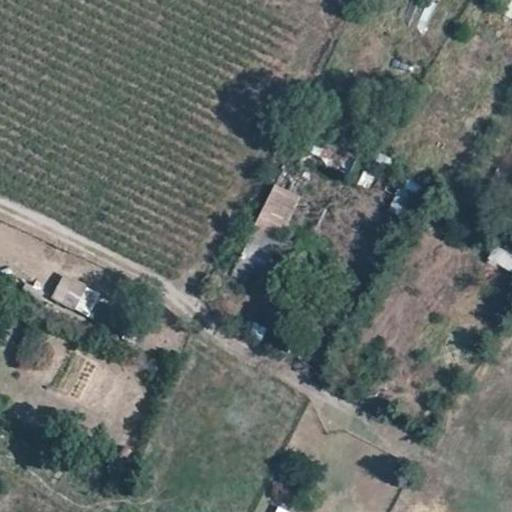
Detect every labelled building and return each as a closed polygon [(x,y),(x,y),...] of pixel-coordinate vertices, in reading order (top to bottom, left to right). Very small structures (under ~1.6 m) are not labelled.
[(403,177),(393,203),(411,210),(421,184),(403,177)] [(240,258),(278,275),(293,243),(282,238),(301,197),(275,184),(240,258)] [(490,262),(511,269),(511,252),(495,247),(490,262)] [(62,274),(49,302),(89,320),(101,292),(62,274)] [(17,359),(33,364),(44,331),(29,326),(17,359)] [(401,511),(444,511),(448,504),(414,487),(401,511)]
